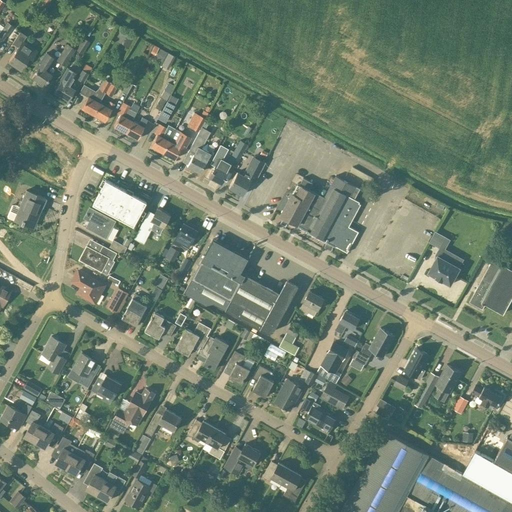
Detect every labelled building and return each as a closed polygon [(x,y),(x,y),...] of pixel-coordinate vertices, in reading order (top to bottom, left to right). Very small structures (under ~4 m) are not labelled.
[(42,13),(50,0),(42,0),(36,9),(42,13)] [(2,41),(13,26),(7,22),(0,32),(0,41),(1,40),(2,41)] [(18,48),(16,51),(8,62),(20,70),(27,59),(30,61),(35,55),(20,45),(27,36),(20,32),(12,44),(18,48)] [(82,54),(90,42),(83,38),(76,50),(82,54)] [(65,66),(80,42),(75,39),(71,46),(66,43),(56,61),(65,66)] [(163,60),(167,53),(161,50),(160,49),(156,56),(163,60)] [(34,70),(36,71),(32,78),(38,82),(37,84),(42,87),(44,85),(44,86),(51,75),(46,71),(54,58),(46,52),(34,70)] [(68,68),(60,82),(54,92),(68,100),(74,90),(68,86),(76,72),(68,68)] [(83,83),(89,74),(82,70),(76,79),(83,83)] [(113,78),(110,83),(105,93),(111,96),(116,88),(120,81),(113,78)] [(110,83),(104,79),(98,89),(105,93),(110,83)] [(84,95),(87,97),(81,108),(93,114),(99,103),(93,100),(98,91),(89,86),(84,95)] [(160,111),(165,100),(160,98),(155,108),(160,111)] [(99,103),(93,114),(105,121),(115,104),(110,101),(106,107),(99,103)] [(167,101),(162,111),(161,113),(169,117),(175,105),(167,101)] [(117,113),(120,115),(113,127),(125,133),(132,121),(136,112),(130,109),(131,106),(122,102),(117,113)] [(198,132),(205,118),(194,113),(187,126),(198,132)] [(138,125),(132,121),(125,133),(137,140),(143,128),(146,129),(152,119),(143,115),(138,125)] [(28,139),(40,147),(51,130),(39,121),(28,139)] [(154,134),(157,135),(150,146),(163,153),(171,137),(164,134),(167,128),(159,124),(154,134)] [(63,137),(51,130),(40,147),(52,155),(63,137)] [(171,137),(163,153),(174,159),(180,148),(184,150),(191,138),(180,132),(175,140),(171,137)] [(188,151),(193,154),(187,166),(199,173),(206,161),(205,161),(208,156),(197,150),(202,140),(201,140),(202,138),(195,134),(194,137),(195,138),(188,151)] [(64,136),(52,155),(64,163),(77,144),(64,136)] [(241,157),(246,147),(242,145),(243,143),(239,141),(237,143),(238,143),(233,152),(241,157)] [(252,157),(245,171),(243,175),(237,172),(228,188),(242,195),(251,177),(256,180),(265,163),(252,157)] [(227,172),(231,165),(219,158),(208,177),(220,184),(227,172)] [(350,171),(370,183),(373,178),(353,167),(350,171)] [(47,173),(42,170),(39,175),(44,178),(47,173)] [(303,177),(300,185),(297,184),(280,215),(307,230),(307,231),(327,242),(328,242),(335,246),(335,248),(337,249),(338,248),(347,253),(358,232),(347,226),(360,202),(355,199),(360,189),(336,176),(324,198),(309,190),(313,183),(303,177)] [(106,180),(100,193),(93,204),(138,228),(146,212),(143,210),(147,202),(106,180)] [(41,209),(45,199),(26,191),(14,220),(23,224),(24,220),(33,223),(39,208),(41,209)] [(107,239),(116,221),(89,207),(84,217),(90,220),(86,228),(107,239)] [(158,209),(151,220),(147,228),(154,232),(158,224),(164,227),(170,215),(158,209)] [(184,223),(178,233),(176,238),(183,241),(185,237),(192,241),(198,231),(184,223)] [(5,246),(24,257),(30,245),(19,239),(22,233),(13,228),(4,224),(0,232),(0,233),(9,238),(5,246)] [(459,267),(451,263),(446,260),(438,256),(438,255),(437,256),(436,255),(446,237),(435,231),(429,242),(440,248),(435,255),(437,256),(429,272),(429,271),(428,272),(429,273),(436,277),(442,280),(449,284),(450,285),(451,284),(459,269),(460,268),(459,267)] [(110,247),(127,256),(128,253),(125,251),(131,240),(126,237),(122,244),(113,240),(110,247)] [(221,308),(241,273),(248,258),(213,239),(184,293),(206,305),(213,304),(221,308)] [(115,261),(113,260),(117,253),(103,246),(100,253),(87,246),(79,260),(102,272),(108,275),(115,261)] [(171,247),(167,254),(172,258),(176,250),(171,247)] [(12,265),(23,271),(30,260),(10,249),(6,257),(0,253),(0,266),(8,271),(12,265)] [(183,279),(192,261),(185,257),(176,275),(183,279)] [(503,314),(511,297),(511,269),(502,264),(493,259),(469,302),(483,310),(486,304),(503,314)] [(95,303),(105,285),(80,272),(76,279),(84,284),(78,294),(95,303)] [(155,283),(162,288),(168,277),(161,273),(155,283)] [(241,273),(221,308),(268,333),(274,332),(297,288),(286,282),(280,294),(241,273)] [(120,281),(110,275),(108,279),(118,285),(120,281)] [(2,306),(10,291),(0,285),(0,306),(1,306),(2,306)] [(114,296),(123,301),(128,292),(119,287),(114,296)] [(157,301),(162,290),(156,287),(150,297),(157,301)] [(309,291),(304,302),(299,310),(306,314),(308,312),(314,316),(318,310),(324,299),(309,291)] [(136,294),(128,307),(122,318),(136,326),(142,315),(147,306),(140,302),(142,298),(136,294)] [(345,311),(339,321),(335,330),(342,334),(347,325),(353,329),(359,319),(345,311)] [(177,325),(164,318),(164,317),(155,312),(145,330),(159,338),(163,332),(170,336),(177,325)] [(181,326),(187,316),(181,313),(175,322),(181,326)] [(199,322),(194,332),(186,328),(175,348),(189,356),(193,348),(198,351),(201,347),(207,336),(211,328),(199,322)] [(291,324),(279,347),(295,355),(299,347),(293,343),(300,329),(291,324)] [(240,336),(250,342),(254,333),(245,328),(240,336)] [(380,328),(371,345),(366,342),(360,352),(356,350),(352,357),(366,364),(373,350),(383,356),(395,336),(380,328)] [(207,336),(201,347),(203,348),(197,358),(205,362),(204,363),(215,369),(229,344),(216,337),(215,338),(209,335),(209,336),(207,336)] [(67,359),(60,355),(66,344),(52,336),(42,354),(51,359),(47,367),(59,374),(67,359)] [(327,353),(320,365),(316,373),(336,383),(337,381),(340,383),(344,375),(337,371),(342,362),(349,350),(333,342),(327,353)] [(425,362),(429,355),(417,348),(409,362),(411,363),(406,372),(414,376),(419,367),(423,370),(427,363),(425,362)] [(250,370),(243,366),(247,357),(235,350),(227,366),(233,369),(229,377),(242,384),(250,370)] [(95,375),(90,372),(96,361),(82,353),(73,369),(83,374),(79,383),(88,388),(95,375)] [(274,382),(269,379),(273,372),(259,364),(252,378),(258,381),(253,390),(266,397),(274,382)] [(436,385),(439,386),(434,396),(442,400),(446,391),(450,393),(461,372),(447,364),(436,385)] [(313,385),(318,375),(305,368),(299,378),(313,385)] [(349,386),(353,378),(347,375),(343,382),(349,386)] [(107,376),(105,379),(99,376),(91,390),(100,395),(102,392),(113,398),(121,384),(107,376)] [(401,390),(407,380),(399,376),(393,385),(401,390)] [(298,397),(303,387),(287,379),(275,402),(290,410),(297,397),(298,397)] [(23,388),(38,397),(43,388),(28,380),(23,388)] [(426,400),(434,385),(427,381),(418,396),(426,400)] [(342,408),(347,398),(333,390),(335,386),(329,383),(321,397),(342,408)] [(496,407),(502,397),(484,387),(483,390),(475,386),(472,393),(479,397),(483,399),(481,403),(492,409),(495,410),(496,407)] [(128,407),(125,411),(120,408),(110,426),(123,433),(130,421),(137,425),(151,401),(155,394),(145,388),(141,395),(136,392),(128,407)] [(46,401),(55,406),(59,399),(50,394),(46,401)] [(462,414),(468,401),(460,396),(453,409),(462,414)] [(306,397),(300,406),(310,411),(308,415),(313,418),(311,421),(329,431),(336,418),(318,408),(320,405),(306,397)] [(392,413),(396,406),(380,399),(377,406),(392,413)] [(26,403),(21,412),(8,404),(0,418),(14,426),(15,425),(20,428),(32,406),(26,403)] [(76,417),(86,423),(91,415),(84,411),(87,406),(82,403),(79,408),(80,409),(76,417)] [(166,409),(163,415),(157,411),(145,432),(151,436),(159,422),(174,431),(181,418),(166,409)] [(26,421),(31,424),(24,436),(35,442),(43,427),(36,423),(41,414),(32,410),(26,421)] [(90,426),(73,417),(69,425),(75,428),(76,425),(82,428),(81,430),(86,433),(90,426)] [(298,417),(295,423),(302,426),(305,420),(298,417)] [(203,421),(202,422),(196,419),(187,435),(199,442),(200,438),(207,442),(215,427),(203,421)] [(50,431),(43,427),(35,442),(46,448),(52,436),(58,439),(64,427),(55,422),(50,431)] [(106,434),(116,440),(120,432),(110,426),(106,434)] [(340,511),(511,511),(511,433),(510,437),(488,426),(471,457),(457,449),(448,466),(429,455),(429,454),(385,430),(340,511)] [(215,427),(207,442),(213,445),(209,452),(220,459),(229,443),(222,440),(226,433),(215,427)] [(464,440),(473,440),(473,432),(464,432),(464,440)] [(142,454),(145,450),(150,439),(145,436),(142,435),(134,450),(142,454)] [(57,448),(62,451),(55,463),(66,469),(78,447),(71,443),(72,441),(63,436),(57,448)] [(107,437),(104,444),(113,449),(117,441),(107,437)] [(245,444),(242,449),(235,446),(224,467),(239,475),(245,465),(250,468),(251,468),(253,465),(260,452),(245,444)] [(139,461),(142,455),(134,450),(125,446),(121,452),(139,461)] [(85,451),(78,447),(66,469),(77,475),(84,462),(89,465),(95,454),(86,449),(85,451)] [(141,460),(133,475),(139,478),(147,463),(146,463),(148,459),(144,456),(141,460)] [(279,462),(276,468),(269,464),(262,477),(269,480),(271,477),(282,483),(290,469),(279,462)] [(105,480),(98,476),(103,467),(94,463),(83,482),(88,485),(86,489),(97,495),(105,480)] [(302,475),(290,469),(282,483),(288,487),(283,495),(295,501),(306,481),(300,477),(302,475)] [(105,480),(97,495),(108,501),(115,489),(120,492),(126,480),(110,471),(105,480)] [(151,481),(149,485),(138,479),(126,500),(139,507),(146,494),(151,496),(157,485),(151,481)] [(17,508),(25,497),(19,493),(11,504),(17,508)]
